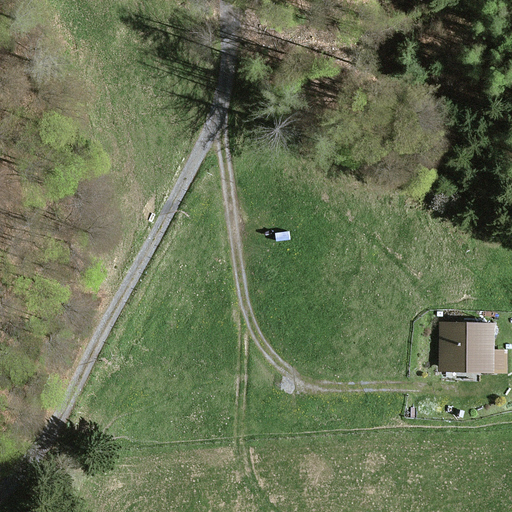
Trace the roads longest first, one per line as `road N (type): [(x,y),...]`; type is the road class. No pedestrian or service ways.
road 1 (track): [(0,498),(70,402),(218,116),(234,0)]
road 2 (track): [(218,116),(239,284),(273,357),(295,376),(322,384),(418,384)]
road 3 (track): [(244,300),(237,437),(247,485),(274,511)]
